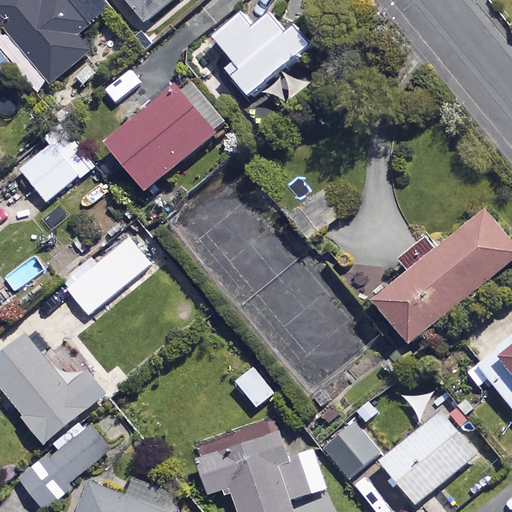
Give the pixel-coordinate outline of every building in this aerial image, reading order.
[(114,14),(102,0),(54,0),(49,5),(44,0),(5,0),(0,5),(0,21),(57,88),(97,54),(84,40),(114,14)] [(183,0),(129,0),(152,27),(183,0)] [(265,35),(252,19),(223,43),(243,67),(235,74),(257,102),(321,50),(303,28),(295,35),(283,21),(265,35)] [(138,95),(127,81),(101,101),(112,116),(138,95)] [(227,139),(187,91),(117,149),(157,197),(227,139)] [(86,177),(60,145),(26,172),(52,204),(86,177)] [(511,267),(511,237),(491,213),(442,256),(431,244),(409,263),(418,274),(381,305),(419,349),(511,267)] [(157,268),(135,241),(98,270),(93,262),(67,283),(94,318),(157,268)] [(0,317),(9,311),(0,299),(0,317)] [(42,334),(0,366),(0,380),(51,446),(113,398),(71,343),(57,354),(42,334)] [(494,385),(511,406),(511,341),(471,375),(485,392),(494,385)] [(279,398),(262,370),(243,382),(260,410),(279,398)] [(481,457),(447,416),(387,466),(421,506),(481,457)] [(385,459),(361,426),(329,449),(353,482),(385,459)] [(26,482),(48,511),(56,511),(74,499),(68,490),(116,454),(96,429),(26,482)] [(299,457),(292,436),(206,464),(217,500),(238,493),(244,511),(298,511),(295,503),(331,491),(317,451),(299,457)] [(160,511),(99,484),(86,511),(160,511)]
